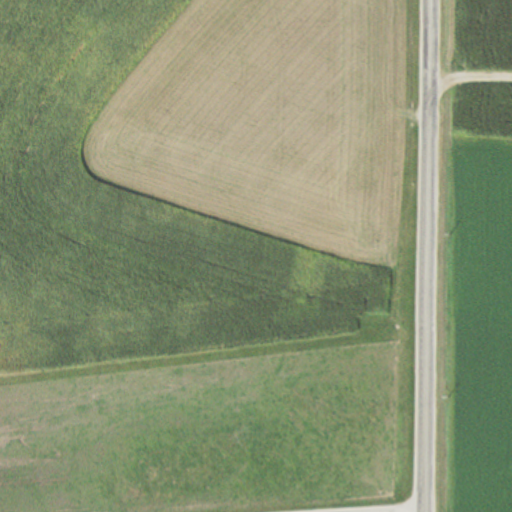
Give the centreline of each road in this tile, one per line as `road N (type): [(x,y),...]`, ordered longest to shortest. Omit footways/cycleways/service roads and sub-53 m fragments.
road 1 (secondary): [(421,511),(431,0)]
road 2 (residential): [(421,503),(274,511)]
